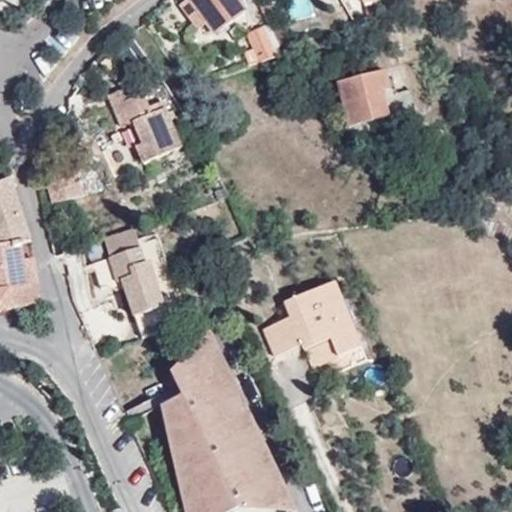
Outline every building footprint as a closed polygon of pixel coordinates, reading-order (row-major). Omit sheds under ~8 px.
[(216,33),(246,10),(239,0),(189,0),(182,6),(199,29),(207,23),(216,33)] [(353,20),(356,28),(371,23),(368,15),(353,20)] [(67,54),(77,33),(54,23),(44,43),(67,54)] [(261,62),(278,55),(264,27),(248,34),(255,48),(250,50),(253,57),(258,55),(261,62)] [(351,125),(391,116),(384,90),(391,90),(386,71),(340,82),(351,125)] [(116,107),(132,101),(126,90),(111,96),(116,107)] [(145,95),(132,101),(116,107),(124,127),(135,123),(143,144),(136,148),(143,164),(182,148),(167,110),(153,115),(145,95)] [(0,182),(0,245),(21,242),(31,240),(11,179),(0,182)] [(488,236),(511,246),(511,230),(485,219),(488,236)] [(124,280),(143,337),(177,323),(171,304),(166,305),(152,263),(147,264),(136,229),(106,238),(111,257),(94,263),(102,287),(124,280)] [(0,245),(0,310),(42,303),(35,260),(25,262),(21,242),(0,245)] [(334,340),(341,357),(363,348),(336,283),(288,304),(294,319),(268,330),(280,358),(306,347),(310,355),(328,347),(327,343),(334,340)] [(296,511),(300,511),(211,332),(173,372),(190,400),(163,409),(169,432),(187,511),(296,511)] [(316,368),(341,357),(334,340),(327,343),(328,347),(310,355),(316,368)] [(133,421),(149,413),(146,405),(128,413),(133,421)]
